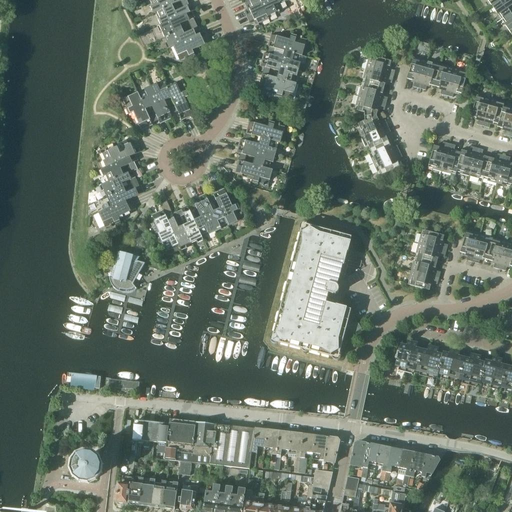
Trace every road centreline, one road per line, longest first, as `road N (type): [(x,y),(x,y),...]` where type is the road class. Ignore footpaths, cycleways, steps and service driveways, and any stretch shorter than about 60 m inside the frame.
road 1 (residential): [(350,428),(121,399)]
road 2 (residential): [(350,428),(378,333),(401,314),(437,312)]
road 3 (residential): [(511,458),(350,428)]
road 4 (residential): [(199,148),(226,115),(240,75),(217,0)]
road 5 (residential): [(121,399),(81,399),(63,409),(51,486)]
